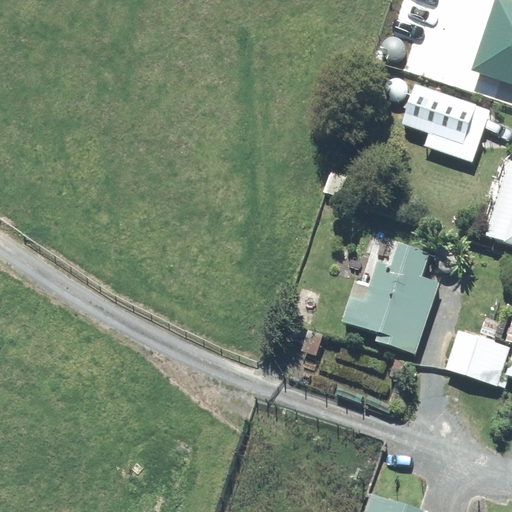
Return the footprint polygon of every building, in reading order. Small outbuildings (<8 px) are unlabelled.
[(511,1),(509,0),(494,0),(470,70),(511,84),(511,1)] [(494,116),(419,90),(405,131),(431,140),(427,152),(476,168),(494,116)] [(511,168),(488,241),(509,248),(508,250),(511,251),(511,168)] [(334,174),(325,198),(345,205),(354,181),(334,174)] [(359,286),(345,328),(381,340),(379,348),(420,361),(443,289),(426,283),(434,260),(403,250),(395,273),(380,269),(373,291),(359,286)] [(305,287),(292,323),(328,336),(341,299),(305,287)] [(511,352),(461,336),(448,375),(500,392),(501,390),(507,392),(508,389),(504,384),(506,378),(505,377),(511,355),(511,352)] [(411,511),(373,500),(369,511),(411,511)]
